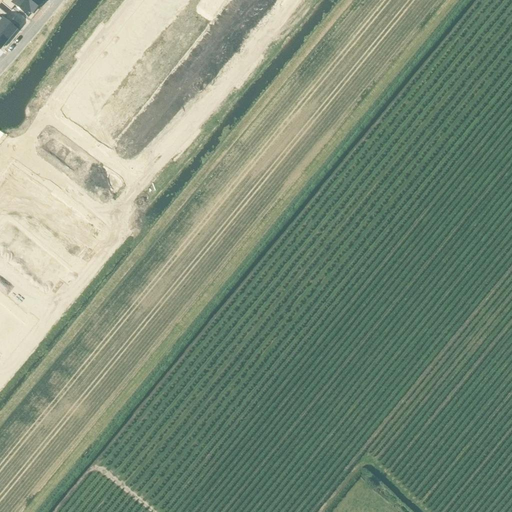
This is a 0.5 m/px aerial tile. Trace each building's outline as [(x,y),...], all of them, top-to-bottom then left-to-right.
[(3,0),(1,3),(11,11),(15,6),(28,17),(31,14),(32,14),(36,8),(26,0),(3,0)] [(26,0),(36,8),(41,2),(42,0),(26,0)] [(150,0),(148,2),(166,17),(177,3),(173,0),(169,0),(167,3),(164,0),(150,0)] [(183,0),(195,9),(201,2),(197,0),(183,0)] [(247,0),(244,5),(261,19),(266,14),(265,13),(269,9),(258,0),(247,0)] [(149,4),(142,12),(152,21),(148,26),(154,31),(166,17),(148,2),(148,3),(149,4)] [(233,11),(228,16),(238,24),(242,19),(253,28),(256,24),(257,24),(261,19),(244,5),(237,14),(233,11)] [(0,34),(8,40),(7,41),(8,42),(14,35),(13,34),(16,31),(2,20),(6,15),(0,9),(0,34)] [(224,22),(217,30),(223,35),(217,42),(233,55),(240,46),(236,42),(241,37),(224,22)] [(122,37),(122,38),(139,52),(146,44),(158,53),(163,46),(145,31),(140,37),(131,29),(123,38),(122,37)] [(122,38),(115,46),(116,47),(115,48),(125,55),(120,61),(138,77),(144,70),(132,60),(139,52),(122,38)] [(206,44),(199,52),(216,66),(221,61),(225,64),(233,55),(217,42),(212,49),(207,45),(206,44)] [(194,71),(187,80),(204,94),(208,89),(208,88),(211,84),(201,75),(205,70),(195,62),(190,68),(194,71)] [(99,65),(94,72),(111,86),(123,72),(117,67),(113,72),(102,63),(100,66),(99,65)] [(95,73),(87,81),(98,90),(94,95),(100,100),(111,86),(94,72),(95,73)] [(175,86),(171,91),(181,99),(185,94),(195,103),(199,99),(200,99),(204,94),(187,80),(179,89),(175,86)] [(160,95),(153,103),(159,108),(154,115),(169,128),(177,119),(172,115),(177,110),(160,95)] [(75,97),(65,110),(71,115),(74,112),(84,121),(92,111),(96,114),(101,109),(91,100),(87,106),(75,97)] [(142,117),(135,125),(152,139),(157,134),(161,137),(169,128),(154,115),(148,122),(142,117)] [(128,142),(119,153),(126,159),(128,157),(137,165),(145,155),(135,146),(139,142),(129,133),(124,139),(128,142)] [(7,312),(0,320),(0,330),(3,333),(15,318),(14,319),(7,312)] [(15,318),(3,333),(11,340),(24,325),(15,318)]
